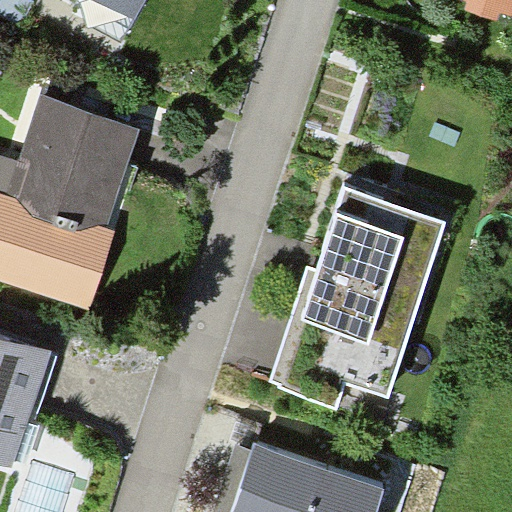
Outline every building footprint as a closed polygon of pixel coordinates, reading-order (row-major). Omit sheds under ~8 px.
[(511,0),(481,0),(511,10),(511,0)] [(125,130),(127,126),(42,98),(8,203),(86,228),(100,186),(106,188),(125,130)] [(442,224),(344,186),(332,215),(268,381),(336,405),(340,377),(390,392),(442,224)] [(0,272),(88,302),(108,239),(0,203),(0,272)] [(0,450),(16,402),(35,408),(52,354),(0,336),(0,450)] [(366,511),(377,479),(256,441),(233,511),(366,511)]
